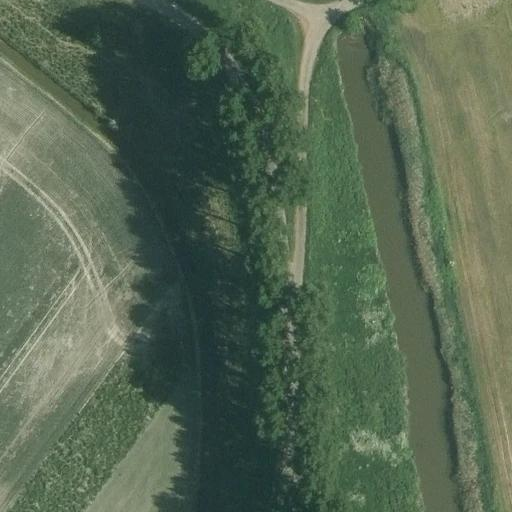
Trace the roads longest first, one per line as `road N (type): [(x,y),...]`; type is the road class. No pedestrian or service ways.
road 1 (unclassified): [(288,298),(267,167),(241,86),(177,16),(141,0)]
road 2 (unclassified): [(288,298),(297,274),(302,62),(317,17),(276,0)]
road 3 (unclassified): [(303,511),(292,481),(288,298)]
